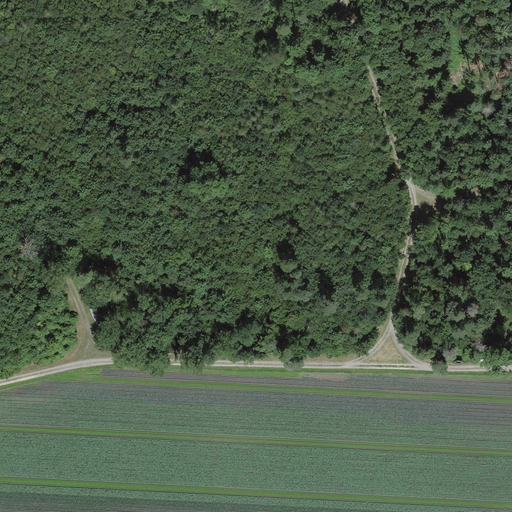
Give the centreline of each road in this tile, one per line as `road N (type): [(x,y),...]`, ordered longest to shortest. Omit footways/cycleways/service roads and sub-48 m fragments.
road 1 (track): [(511,177),(419,202),(394,323),(370,353),(328,366),(98,355),(0,379)]
road 2 (track): [(98,355),(0,111)]
road 3 (track): [(419,202),(349,0)]
road 4 (track): [(511,372),(426,367),(404,354),(394,323)]
